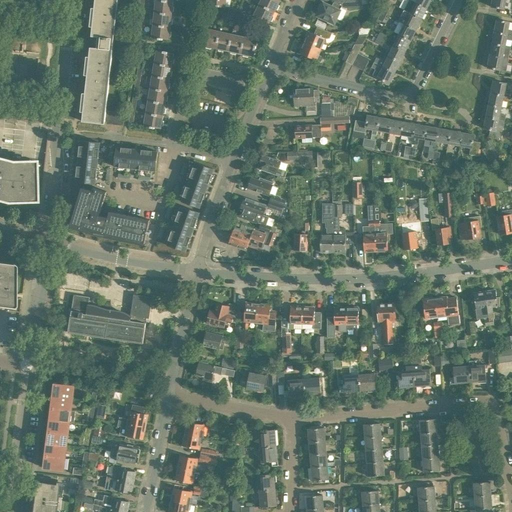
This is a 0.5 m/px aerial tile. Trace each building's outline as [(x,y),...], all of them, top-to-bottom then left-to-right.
[(95,0),(92,36),(98,37),(97,48),(90,47),(82,121),(102,124),(110,50),(113,51),(114,38),(112,38),(115,0),(95,0)] [(173,2),(156,0),(155,0),(154,13),(172,14),(173,2)] [(280,0),(260,0),(259,4),(275,11),(280,0)] [(318,8),(320,11),(317,16),(328,21),(327,23),(333,25),(334,24),(339,26),(342,21),(336,18),(342,7),(345,8),(362,8),(361,0),(334,0),(334,3),(333,2),(331,7),(323,3),(322,4),(320,5),(318,8)] [(415,3),(409,0),(404,11),(410,13),(422,19),(427,8),(415,3)] [(431,0),(416,0),(415,3),(427,8),(431,0)] [(505,0),(492,0),(491,7),(504,9),(505,0)] [(275,11),(259,4),(253,15),(269,23),(275,11)] [(385,5),(381,12),(386,15),(390,8),(385,5)] [(422,19),(410,13),(404,11),(399,21),(416,30),(422,19)] [(386,15),(381,12),(378,20),(383,22),(386,15)] [(154,13),(153,25),(170,27),(172,14),(154,13)] [(511,23),(496,20),(494,32),(511,35),(511,23)] [(399,21),(393,32),(399,34),(399,35),(411,41),(416,30),(399,21)] [(170,27),(153,25),(151,38),(158,39),(158,40),(162,40),(162,39),(169,40),(170,27)] [(306,37),(304,41),(305,41),(304,43),(320,50),(321,50),(323,44),(324,44),(326,39),(330,39),(332,33),(317,27),(314,34),(309,32),(307,37),(306,37)] [(216,49),(220,31),(207,28),(206,35),(205,35),(204,39),(205,39),(203,46),(216,49)] [(354,45),(362,44),(370,29),(358,29),(359,36),(354,45)] [(220,31),(216,49),(229,51),(232,34),(220,31)] [(511,41),(511,35),(494,32),(492,44),(511,48),(511,41)] [(380,33),(377,38),(384,41),(387,36),(380,33)] [(245,37),(232,34),(229,51),(241,54),(245,37)] [(411,41),(399,35),(394,46),(406,51),(411,41)] [(257,39),(245,37),(241,54),(253,57),(257,39)] [(382,46),(384,41),(377,38),(373,37),(372,40),(375,42),(382,46)] [(302,48),(300,54),(304,55),(316,60),(317,59),(321,60),(323,55),(319,53),(320,50),(304,43),(304,44),(303,44),(301,48),(302,48)] [(358,54),(362,44),(354,45),(350,53),(346,61),(346,62),(352,65),(358,54)] [(511,48),(492,44),(489,56),(509,59),(511,48)] [(394,46),(388,56),(400,62),(406,51),(394,46)] [(38,70),(38,52),(10,51),(9,68),(38,70)] [(156,51),(154,64),(172,67),(174,54),(156,51)] [(364,56),(358,54),(352,65),(358,68),(364,56)] [(364,56),(358,68),(363,71),(369,59),(364,56)] [(377,57),(374,62),(395,73),(400,62),(388,56),(386,62),(377,57)] [(489,56),(487,68),(506,71),(509,59),(489,56)] [(395,73),(374,62),(372,67),(376,69),(373,75),(390,84),(395,73)] [(154,64),(152,76),(169,79),(172,67),(154,64)] [(169,79),(152,76),(150,88),(167,91),(169,79)] [(491,93),(504,96),(510,97),(511,92),(505,91),(506,84),(493,81),(491,93)] [(150,88),(148,101),(165,104),(167,91),(150,88)] [(319,90),(314,90),(314,89),(294,90),(294,98),(316,97),(319,97),(319,90)] [(504,96),(491,93),(488,105),(502,108),(504,96)] [(316,97),(294,98),(295,107),(315,105),(315,102),(318,102),(318,99),(316,99),(316,97)] [(165,104),(148,101),(146,113),(163,116),(165,104)] [(488,105),(486,117),(505,121),(506,116),(500,114),(502,108),(488,105)] [(163,116),(146,113),(143,126),(161,129),(163,116)] [(368,115),(367,122),(356,120),(354,131),(366,133),(366,129),(373,130),(372,135),(377,135),(378,131),(380,118),(368,115)] [(505,121),(486,117),(484,129),(490,130),(489,136),(501,139),(505,121)] [(380,118),(378,131),(390,133),(392,120),(380,118)] [(404,122),(392,120),(390,133),(401,135),(404,122)] [(404,122),(401,135),(413,137),(416,124),(404,122)] [(304,125),(296,126),(296,138),(302,138),(302,143),(312,142),(312,138),(319,137),(319,131),(321,131),(331,131),(331,124),(321,125),(319,125),(304,125)] [(413,137),(412,142),(417,143),(418,138),(425,139),(427,126),(416,124),(413,137)] [(439,128),(427,126),(425,139),(432,141),(431,145),(436,146),(436,141),(437,141),(439,128)] [(451,131),(439,128),(437,141),(448,144),(451,131)] [(451,131),(448,144),(460,146),(463,133),(451,131)] [(475,135),(463,133),(460,146),(471,148),(470,155),(478,156),(480,143),(474,142),(475,135)] [(374,150),(376,141),(364,139),(363,148),(374,150)] [(99,153),(100,142),(81,140),(79,151),(99,153)] [(494,144),(489,147),(495,158),(501,155),(494,144)] [(127,148),(116,147),(114,166),(124,168),(127,148)] [(495,158),(489,147),(483,150),(489,162),(495,158)] [(124,168),(135,169),(137,149),(127,148),(124,168)] [(135,169),(145,170),(147,151),(137,149),(135,169)] [(98,163),(99,153),(79,151),(78,161),(98,163)] [(145,170),(156,171),(158,152),(147,151),(145,170)] [(260,163),(258,169),(273,174),(278,175),(277,177),(282,177),(285,176),(287,172),(284,171),(278,169),(281,162),(262,156),(262,158),(260,158),(259,161),(260,163)] [(0,158),(0,200),(6,202),(36,201),(35,160),(11,161),(0,158)] [(96,174),(98,163),(78,161),(77,172),(96,174)] [(210,179),(214,169),(196,162),(192,172),(210,179)] [(77,172),(76,182),(95,184),(96,174),(77,172)] [(192,172),(188,182),(207,189),(210,179),(192,172)] [(247,187),(249,187),(248,188),(269,196),(273,183),(259,178),(258,181),(252,178),(251,179),(249,179),(247,187)] [(188,182),(185,192),(203,198),(207,189),(188,182)] [(364,186),(362,186),(362,182),(353,182),(353,197),(362,197),(362,189),(364,189),(364,186)] [(93,190),(83,187),(71,225),(94,232),(95,231),(106,233),(106,235),(145,243),(150,219),(111,211),(110,215),(100,212),(107,191),(97,188),(95,192),(93,191),(93,190)] [(185,192),(181,202),(200,208),(203,198),(185,192)] [(452,193),(444,194),(445,218),(453,217),(452,193)] [(493,193),(485,194),(487,207),(495,205),(493,193)] [(270,201),(283,206),(285,201),(272,196),(270,201)] [(242,200),(240,207),(263,215),(266,206),(245,198),(244,201),(242,200)] [(427,200),(420,200),(421,222),(428,221),(427,200)] [(283,206),(270,201),(268,207),(281,212),(283,206)] [(321,235),(321,252),(333,252),(333,249),(333,235),(333,222),(334,205),(334,204),(323,204),(323,222),(326,222),(326,228),(327,228),(327,235),(321,235)] [(333,249),(333,252),(345,252),(345,244),(354,244),(354,235),(354,232),(346,232),(346,229),(340,229),(340,217),(342,217),(343,205),(334,205),(333,222),(333,235),(333,249)] [(196,222),(200,212),(181,206),(178,216),(196,222)] [(263,215),(240,207),(237,215),(238,216),(238,217),(261,225),(261,224),(266,225),(269,217),(263,215)] [(503,212),(504,217),(497,218),(500,235),(511,233),(511,211),(503,212)] [(178,216),(174,225),(192,232),(196,222),(178,216)] [(474,239),(481,238),(479,228),(482,228),(480,216),(464,218),(465,223),(459,224),(461,240),(467,239),(467,240),(469,239),(470,241),(474,241),(474,239)] [(448,228),(439,229),(438,219),(431,220),(432,230),(435,230),(438,246),(450,244),(448,228)] [(406,224),(402,224),(403,233),(405,250),(417,248),(416,239),(415,233),(415,231),(419,231),(419,232),(420,232),(420,231),(419,222),(406,224)] [(302,223),(302,234),(295,234),(294,250),(307,251),(307,235),(308,235),(308,223),(302,223)] [(261,224),(261,225),(259,229),(266,232),(269,233),(269,232),(270,231),(275,233),(276,229),(266,225),(261,224)] [(379,226),(374,227),(375,232),(376,251),(388,250),(387,233),(392,233),(392,224),(379,224),(379,226)] [(174,225),(171,235),(189,242),(192,232),(174,225)] [(370,226),(363,226),(363,231),(363,233),(364,251),(376,251),(375,232),(374,227),(370,227),(370,226)] [(248,246),(252,234),(234,228),(229,244),(246,250),(248,245),(248,246)] [(252,234),(248,246),(261,250),(265,239),(268,240),(266,244),(272,246),(277,234),(269,232),(269,233),(266,232),(265,234),(253,230),(252,234)] [(171,235),(167,245),(185,252),(189,242),(171,235)] [(0,305),(12,307),(13,307),(14,307),(14,306),(15,304),(16,301),(16,298),(17,292),(17,286),(17,279),(16,272),(15,266),(14,265),(13,264),(0,262),(0,305)] [(500,296),(496,297),(495,290),(485,292),(490,325),(494,325),(493,319),(494,319),(494,313),(492,313),(491,306),(498,306),(499,305),(499,306),(500,296)] [(490,325),(485,292),(474,293),(477,318),(484,317),(485,326),(490,325)] [(149,319),(152,297),(133,294),(131,309),(130,316),(127,314),(125,313),(122,312),(120,312),(119,311),(110,310),(110,306),(110,304),(105,303),(104,305),(103,309),(98,307),(93,305),(92,305),(88,305),(89,297),(73,295),(68,332),(142,344),(145,323),(146,318),(149,319)] [(447,298),(435,299),(437,317),(448,315),(449,318),(447,318),(448,325),(460,324),(456,298),(447,299),(447,298)] [(437,317),(435,299),(423,301),(425,318),(437,317)] [(207,317),(206,320),(207,322),(207,323),(224,327),(226,320),(235,322),(235,305),(229,303),(228,307),(217,304),(215,311),(210,310),(209,316),(207,317)] [(246,303),(244,323),(243,329),(248,330),(248,323),(256,324),(258,304),(246,303)] [(393,343),(391,320),(395,320),(394,303),(378,304),(379,321),(382,321),(384,344),(393,343)] [(258,304),(256,324),(263,325),(263,330),(275,331),(276,322),(275,322),(276,313),(270,313),(271,306),(258,304)] [(302,321),(303,307),(291,306),(290,323),(302,324),(302,321)] [(302,321),(302,324),(304,324),(313,324),(313,327),(320,328),(321,311),(314,311),(315,307),(304,307),(303,307),(302,321)] [(335,316),(327,316),(327,336),(335,336),(335,324),(339,324),(339,331),(346,331),(346,329),(346,324),(346,307),(334,307),(335,316)] [(358,307),(346,307),(346,324),(346,329),(358,329),(358,324),(358,307)] [(474,322),(465,323),(467,336),(475,334),(474,322)] [(206,332),(205,339),(203,339),(202,342),(204,344),(203,345),(220,349),(222,341),(236,344),(236,335),(231,334),(230,337),(223,336),(206,332)] [(291,334),(283,334),(283,337),(283,353),(292,352),(291,337),(291,334)] [(368,344),(369,357),(377,357),(377,344),(368,344)] [(447,352),(440,353),(441,366),(448,365),(447,352)] [(430,369),(421,370),(420,354),(413,355),(413,364),(414,370),(415,386),(431,385),(430,369)] [(235,361),(223,358),(221,366),(233,369),(235,361)] [(357,359),(333,361),(333,367),(341,367),(350,366),(350,375),(343,376),(344,391),(360,390),(358,374),(357,359)] [(476,361),(469,362),(469,365),(470,382),(486,381),(485,364),(477,365),(476,361)] [(196,370),(196,372),(197,374),(197,375),(204,377),(203,380),(211,382),(214,372),(224,374),(224,375),(234,377),(235,371),(226,369),(219,367),(215,366),(199,362),(198,369),(196,370)] [(406,369),(398,369),(398,371),(399,387),(415,386),(414,370),(413,364),(406,365),(406,369)] [(470,382),(469,365),(453,367),(454,383),(470,382)] [(268,371),(269,385),(277,385),(276,371),(268,371)] [(250,372),(247,388),(263,391),(266,375),(250,372)] [(374,373),(358,374),(360,390),(375,389),(374,373)] [(319,377),(303,379),(305,395),(321,393),(319,377)] [(303,379),(287,380),(289,396),(305,395),(303,379)] [(73,386),(53,383),(53,384),(54,384),(53,395),(71,398),(73,386)] [(71,398),(53,395),(51,407),(70,410),(71,398)] [(104,419),(106,406),(98,404),(96,417),(104,419)] [(119,417),(118,422),(128,424),(145,427),(147,415),(143,414),(144,408),(133,406),(132,411),(130,411),(129,419),(119,417)] [(74,423),(75,411),(51,408),(50,420),(68,422),(74,423)] [(420,433),(436,432),(435,419),(419,420),(420,433)] [(67,434),(68,422),(50,420),(48,431),(67,434)] [(118,422),(117,426),(121,427),(120,435),(125,436),(142,439),(145,427),(128,424),(118,422)] [(188,422),(187,427),(185,428),(184,432),(185,433),(185,434),(202,437),(204,425),(188,422)] [(364,437),(381,436),(380,423),(363,424),(364,437)] [(103,428),(95,426),(94,435),(102,436),(105,436),(105,431),(103,431),(103,428)] [(308,442),(325,440),(324,427),(307,429),(308,442)] [(260,447),(276,445),(275,430),(259,431),(260,447)] [(67,434),(48,431),(47,443),(65,446),(67,434)] [(437,445),(436,432),(420,433),(421,446),(437,445)] [(185,434),(185,435),(183,436),(182,439),(184,441),(183,446),(200,449),(202,437),(185,434)] [(93,435),(92,442),(102,444),(103,437),(94,435),(93,435)] [(382,449),(381,436),(364,437),(365,450),(382,449)] [(326,453),(325,440),(308,442),(309,454),(326,453)] [(112,445),(111,450),(119,452),(137,455),(137,454),(139,454),(140,450),(138,449),(139,447),(120,444),(113,442),(112,445)] [(65,446),(47,443),(45,455),(64,458),(65,446)] [(278,461),(276,445),(260,447),(261,463),(278,461)] [(438,457),(437,445),(421,446),(422,458),(438,457)] [(216,458),(217,453),(218,452),(202,449),(201,455),(216,458)] [(383,462),(382,449),(365,450),(366,463),(383,462)] [(111,450),(110,457),(109,461),(116,463),(117,460),(135,464),(135,462),(138,462),(139,458),(137,456),(137,455),(111,450)] [(90,451),(88,458),(98,460),(100,453),(90,451)] [(327,466),(326,453),(309,454),(310,467),(327,466)] [(64,458),(45,455),(44,467),(62,470),(64,458)] [(200,455),(199,461),(216,465),(217,459),(200,455)] [(181,456),(180,461),(178,462),(177,466),(178,467),(178,468),(201,472),(202,466),(196,464),(197,459),(181,456)] [(439,470),(438,457),(422,458),(423,471),(439,470)] [(383,462),(366,463),(367,476),(384,474),(383,462)] [(327,482),(327,479),(328,479),(327,466),(310,467),(311,480),(323,479),(324,482),(327,482)] [(85,468),(74,467),(73,474),(84,475),(85,468)] [(134,482),(136,472),(112,467),(111,474),(108,473),(107,477),(134,482)] [(178,468),(178,470),(176,470),(176,474),(177,475),(176,480),(192,484),(193,479),(199,480),(201,472),(178,468)] [(259,491),(275,490),(274,474),(258,475),(259,491)] [(108,489),(131,493),(134,482),(107,477),(106,481),(109,482),(108,489)] [(57,511),(59,498),(62,497),(64,482),(57,482),(57,484),(37,482),(33,511),(57,511)] [(474,496),(490,495),(489,482),(473,483),(474,496)] [(418,500),(434,499),(433,486),(417,487),(418,500)] [(174,488),(173,494),(171,495),(171,498),(172,500),(190,504),(192,492),(174,488)] [(277,506),(275,490),(259,491),(260,507),(277,506)] [(362,504),(378,503),(377,490),(361,491),(362,504)] [(322,494),(305,496),(306,509),(323,507),(322,494)] [(95,499),(94,504),(100,506),(102,507),(107,508),(124,511),(126,511),(129,502),(116,498),(104,495),(103,501),(95,499)] [(490,495),(474,496),(475,509),(491,507),(490,495)] [(431,511),(435,511),(434,499),(418,500),(419,511),(431,511)] [(170,502),(169,505),(170,507),(169,511),(196,511),(197,505),(190,504),(172,500),(171,502),(170,502)] [(379,511),(378,503),(362,504),(362,511),(379,511)]
